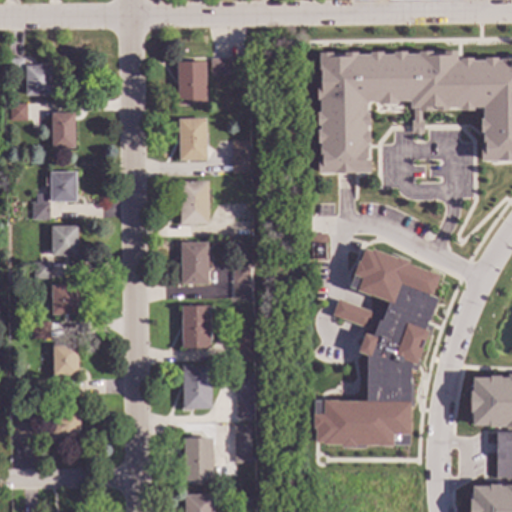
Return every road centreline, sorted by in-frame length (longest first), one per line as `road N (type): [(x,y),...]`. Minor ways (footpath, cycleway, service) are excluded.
road 1 (residential): [(140,511),(129,0)]
road 2 (residential): [(511,11),(0,19)]
road 3 (residential): [(440,511),(438,416),(454,335),(511,224)]
road 4 (residential): [(140,481),(0,482)]
